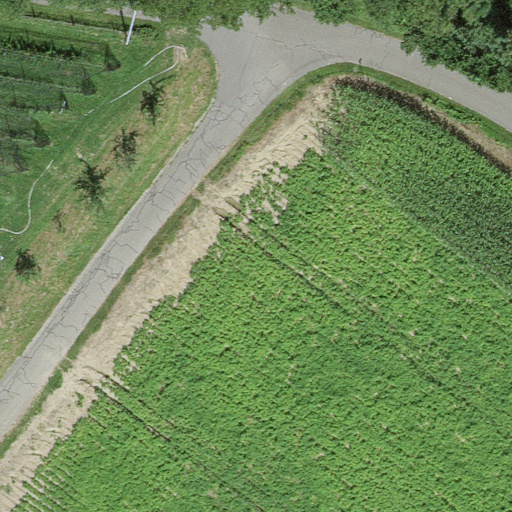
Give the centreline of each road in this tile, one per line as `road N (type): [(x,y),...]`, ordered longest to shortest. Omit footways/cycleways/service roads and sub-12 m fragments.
road 1 (residential): [(122,0),(282,25),(249,92),(0,408)]
road 2 (track): [(282,25),(389,49),(511,109)]
